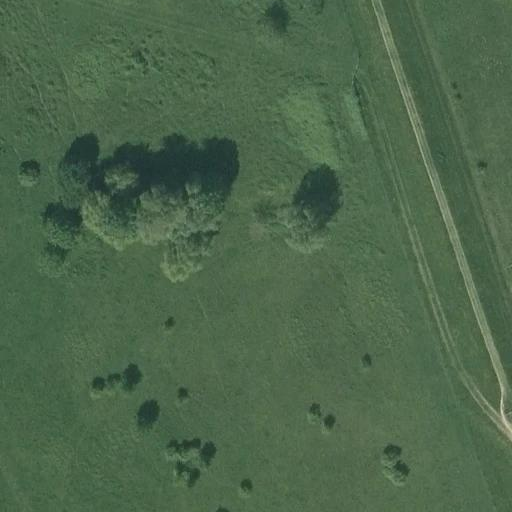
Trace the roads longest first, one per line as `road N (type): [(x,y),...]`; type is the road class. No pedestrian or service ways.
road 1 (track): [(511,407),(377,0)]
road 2 (track): [(511,434),(465,378),(354,70)]
